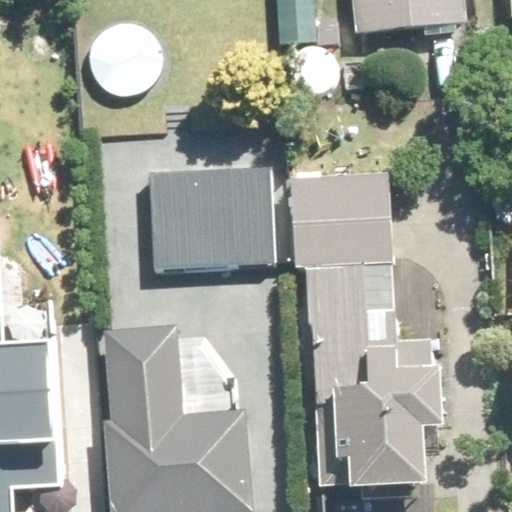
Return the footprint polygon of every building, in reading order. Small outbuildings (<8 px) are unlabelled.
[(460,25),(457,0),(358,0),(362,34),(460,25)] [(337,21),(317,22),(317,45),(337,44),(337,21)] [(266,163),(147,169),(152,269),(272,264),(266,163)] [(420,486),(418,430),(437,430),(436,363),(431,363),(430,343),(398,342),(397,312),(393,311),(390,263),(393,263),(388,175),(288,179),(293,269),(303,268),(315,488),(345,487),(344,492),(420,486)] [(0,511),(11,511),(10,492),(58,488),(56,460),(62,460),(57,358),(51,359),(50,347),(2,351),(0,320),(0,511)] [(175,330),(102,334),(108,425),(103,425),(108,511),(252,511),(246,413),(181,416),(175,330)]
